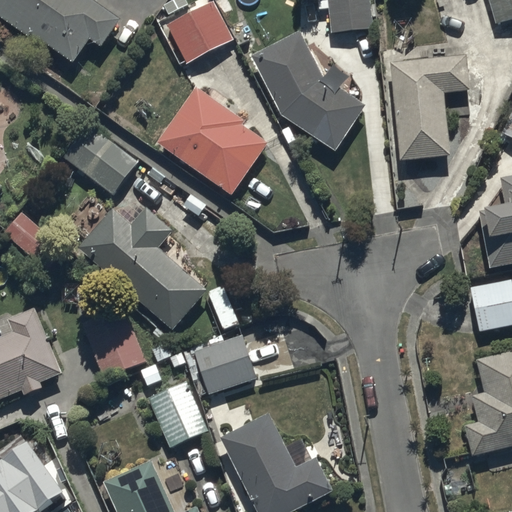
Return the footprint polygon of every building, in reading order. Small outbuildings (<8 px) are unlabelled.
[(104,57),(123,29),(80,0),(0,0),(0,27),(39,54),(41,50),(75,74),(93,49),(104,57)] [(372,0),(328,0),(331,40),(375,37),(372,0)] [(511,0),(487,0),(497,32),(511,27),(511,0)] [(235,48),(214,9),(169,34),(191,73),(235,48)] [(302,41),(253,64),(283,127),(337,163),(368,116),(324,87),(302,41)] [(469,62),(391,70),(401,171),(452,166),(446,103),(473,100),(469,62)] [(247,131),(198,97),(159,153),(233,205),(269,153),(244,135),(247,131)] [(511,144),(511,118),(502,140),(511,144)] [(90,134),(66,167),(115,203),(139,170),(90,134)] [(511,183),(502,185),(507,216),(481,220),(491,276),(511,272),(511,183)] [(114,218),(79,259),(175,341),(210,300),(161,258),(176,241),(148,217),(133,234),(114,218)] [(22,218),(3,239),(49,280),(68,259),(22,218)] [(511,288),(470,296),(479,342),(511,335),(511,288)] [(124,313),(82,331),(107,388),(148,371),(124,313)] [(0,407),(21,398),(25,406),(44,398),(42,393),(65,382),(34,318),(9,330),(14,341),(0,347),(0,407)] [(245,343),(195,359),(209,402),(259,385),(245,343)] [(511,359),(478,367),(486,401),(475,404),(481,432),(468,434),(474,464),(511,455),(511,359)] [(210,439),(188,389),(150,407),(173,457),(210,439)] [(287,455),(271,424),(221,451),(253,511),(312,511),(336,499),(318,465),(315,467),(304,446),(287,455)] [(0,464),(0,511),(79,511),(30,443),(0,464)] [(170,511),(152,471),(104,493),(112,511),(170,511)]
